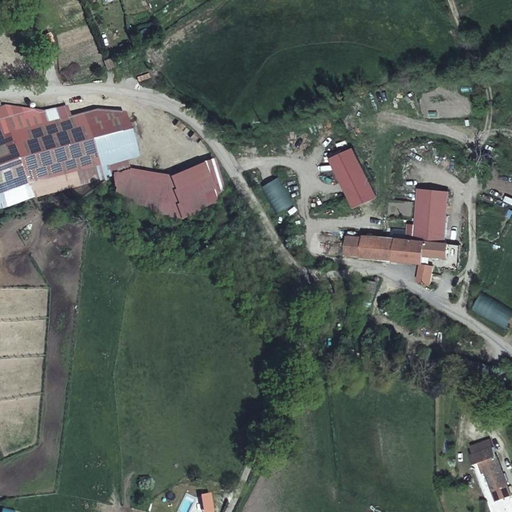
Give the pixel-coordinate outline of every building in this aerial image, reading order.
[(160,0),(157,0),(149,4),(152,12),(163,7),(160,0)] [(139,30),(141,38),(149,35),(147,28),(139,30)] [(102,57),(105,69),(113,67),(110,55),(102,57)] [(0,197),(30,186),(31,186),(102,165),(130,154),(136,151),(121,109),(97,108),(83,113),(71,117),(69,104),(48,111),(9,108),(0,111),(0,197)] [(331,158),(354,209),(378,198),(356,147),(331,158)] [(132,164),(130,154),(102,165),(31,186),(35,197),(36,201),(115,171),(132,164)] [(217,186),(202,155),(172,169),(157,167),(134,165),(132,164),(115,171),(121,188),(164,192),(217,186)] [(262,186),(276,213),(293,205),(278,178),(262,186)] [(31,186),(30,186),(0,197),(0,210),(6,208),(35,197),(31,186)] [(0,214),(36,201),(36,200),(0,212),(0,214)] [(348,236),(347,256),(362,257),(364,238),(348,236)] [(364,238),(362,257),(421,263),(417,283),(431,284),(435,267),(423,263),(425,243),(409,242),(364,238)] [(372,299),(376,283),(365,280),(362,297),(372,299)] [(511,306),(481,294),(474,311),(494,318),(495,316),(511,322),(511,319),(511,306)] [(476,455),(494,448),(492,441),(473,448),(476,455)] [(482,464),(494,495),(509,489),(494,448),(476,455),(472,457),(475,467),(482,464)] [(509,489),(494,495),(495,498),(511,493),(509,489)]
